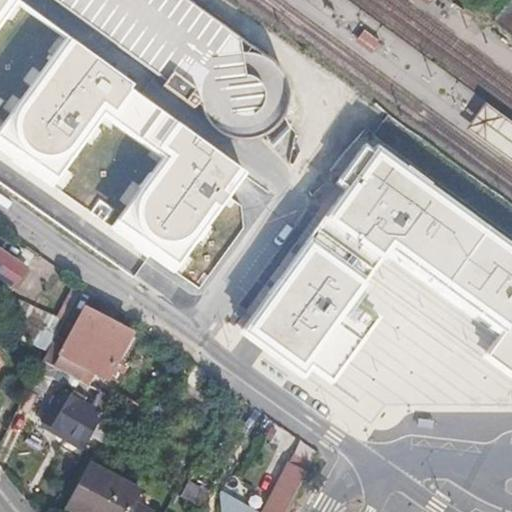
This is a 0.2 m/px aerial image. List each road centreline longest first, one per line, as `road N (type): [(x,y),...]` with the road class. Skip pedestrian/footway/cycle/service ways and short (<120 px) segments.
road 1 (residential): [(393,478),(0,201)]
road 2 (residential): [(211,314),(0,167)]
